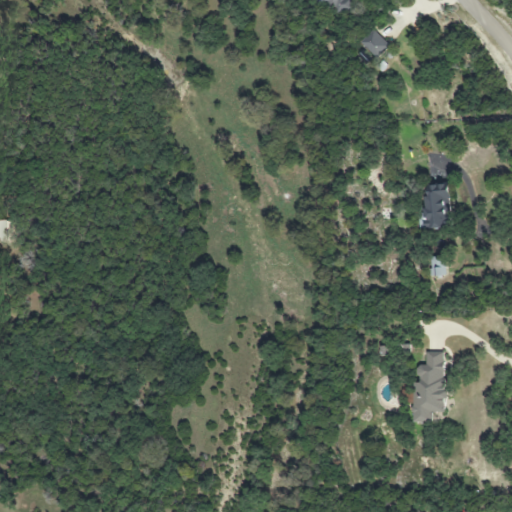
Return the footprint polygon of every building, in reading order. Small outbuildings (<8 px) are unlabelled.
[(318,0),(319,5),(327,4),(329,13),(355,9),(353,0),(318,0)] [(378,59),(391,47),(375,30),(362,42),(378,59)] [(421,230),(450,229),(447,185),(428,186),(429,211),(420,212),(421,230)] [(432,257),(432,277),(447,276),(446,257),(432,257)] [(446,353),(427,352),(427,366),(417,366),(415,421),(433,422),(433,413),(445,413),(446,353)]
